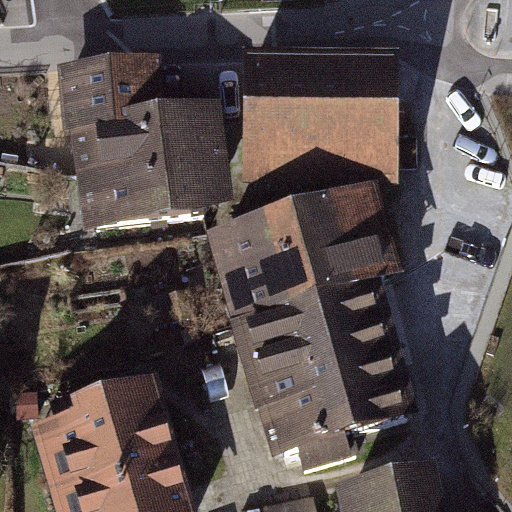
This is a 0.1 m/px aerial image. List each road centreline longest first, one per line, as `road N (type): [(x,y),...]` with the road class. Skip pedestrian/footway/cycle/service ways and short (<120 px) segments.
road 1 (tertiary): [(409,9),(333,34),(0,55)]
road 2 (residential): [(409,9),(449,58),(511,76)]
